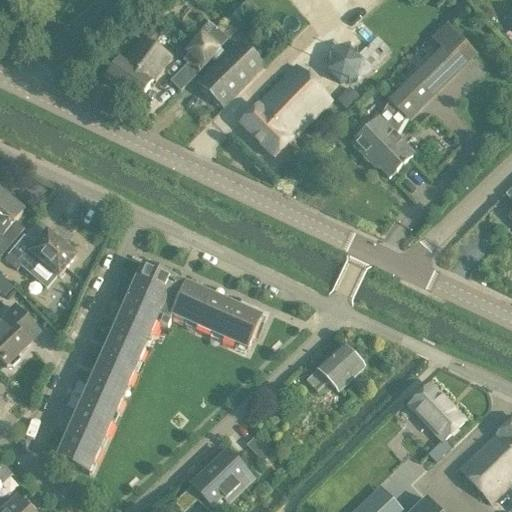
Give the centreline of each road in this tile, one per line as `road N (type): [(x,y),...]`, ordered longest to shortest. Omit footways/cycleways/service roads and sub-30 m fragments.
road 1 (tertiary): [(363,249),(0,76)]
road 2 (residential): [(71,511),(28,466),(139,214)]
road 3 (residential): [(133,511),(336,310)]
road 4 (residential): [(336,310),(139,214)]
road 5 (residential): [(511,392),(336,310)]
road 6 (residential): [(139,214),(0,149)]
road 7 (residential): [(511,167),(426,246),(411,271)]
